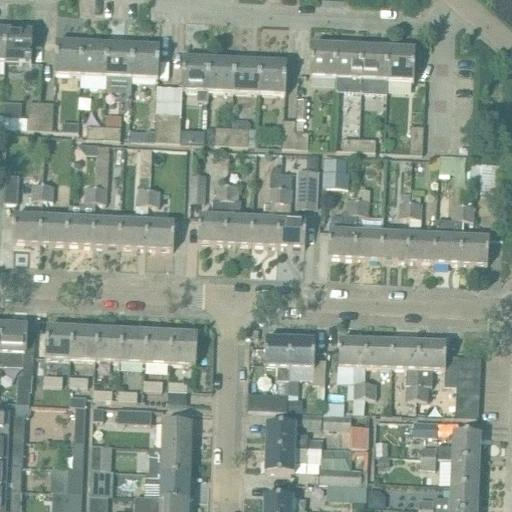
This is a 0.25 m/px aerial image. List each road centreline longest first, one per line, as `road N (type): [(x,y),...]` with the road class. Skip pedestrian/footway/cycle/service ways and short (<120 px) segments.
road 1 (residential): [(460,6),(442,25),(237,16),(189,0)]
road 2 (residential): [(511,311),(231,297)]
road 3 (residential): [(231,297),(0,286)]
road 4 (residential): [(224,511),(231,297)]
